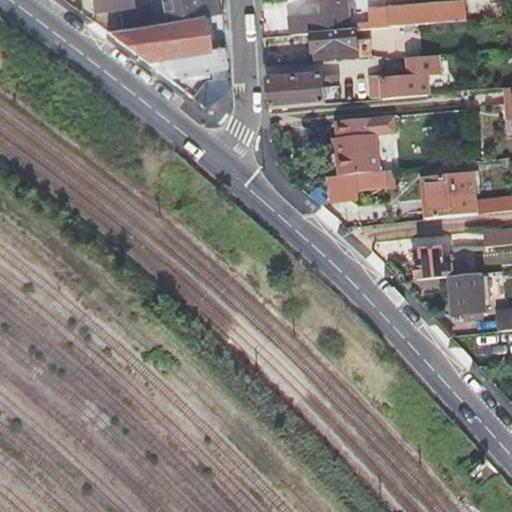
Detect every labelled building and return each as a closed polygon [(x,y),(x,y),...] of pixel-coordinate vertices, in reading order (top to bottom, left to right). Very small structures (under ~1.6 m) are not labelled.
[(158,0),(161,12),(162,20),(202,14),(215,11),(212,0),(158,0)] [(291,37),(311,35),(350,31),(348,5),(323,7),(324,16),(290,19),(291,37)] [(119,13),(121,27),(144,23),(143,15),(142,9),(119,13)] [(161,12),(143,15),(144,23),(162,20),(161,12)] [(107,29),(145,60),(216,49),(214,40),(207,41),(202,14),(162,20),(144,23),(121,27),(107,29)] [(423,24),(424,31),(424,37),(446,36),(445,22),(423,24)] [(350,31),(311,35),(313,50),(319,49),(320,60),(371,55),(370,41),(360,42),(358,30),(350,31)] [(145,60),(166,76),(208,70),(225,68),(224,51),(227,51),(226,47),(216,49),(145,60)] [(385,75),(378,76),(372,76),(373,100),(431,95),(429,75),(442,74),(440,53),(409,57),(410,76),(385,78),(385,75)] [(208,70),(195,101),(205,109),(228,98),(225,68),(208,70)] [(324,78),(269,83),(271,109),(344,103),(343,87),(326,89),(324,78)] [(384,176),(382,156),(380,137),(376,138),(373,120),(340,123),(342,141),(339,141),(343,181),(353,180),(384,176)] [(387,175),(384,176),(353,180),(354,193),(389,188),(387,175)] [(477,181),(466,183),(455,184),(454,176),(445,177),(446,185),(427,187),(432,227),(511,216),(511,203),(480,207),(477,181)] [(511,235),(485,238),(487,247),(488,256),(511,252),(511,235)] [(461,279),(460,269),(459,259),(445,262),(443,251),(422,254),(422,264),(417,265),(419,283),(450,280),(461,279)] [(482,277),(461,279),(450,280),(454,316),(485,313),(482,277)]
